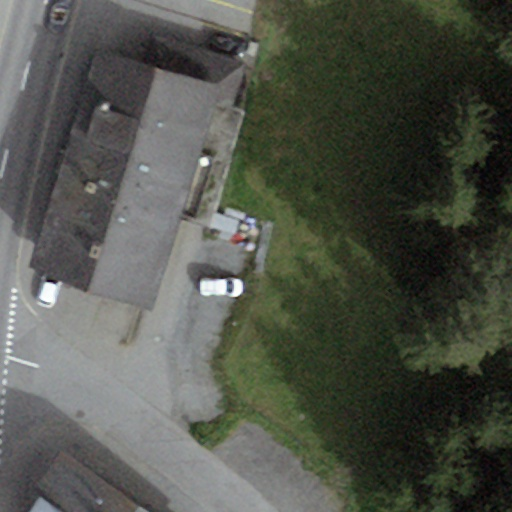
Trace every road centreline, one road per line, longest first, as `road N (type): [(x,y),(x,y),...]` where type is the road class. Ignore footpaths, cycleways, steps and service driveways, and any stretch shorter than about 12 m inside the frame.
road 1 (residential): [(0,360),(74,385),(238,511)]
road 2 (primary): [(0,179),(43,0)]
